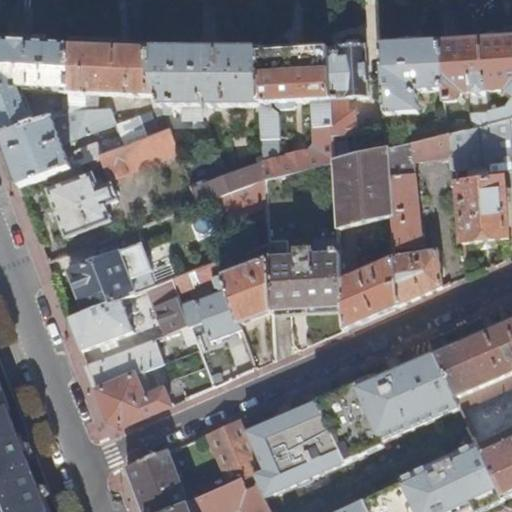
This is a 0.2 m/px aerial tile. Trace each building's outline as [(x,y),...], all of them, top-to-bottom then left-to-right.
[(511,120),(511,38),(441,43),(444,91),(445,102),(456,102),(463,93),(471,93),(472,101),(477,101),(477,96),(485,96),(487,95),(487,92),(507,91),(511,94),(511,102),(507,109),(491,113),(473,115),(474,129),(511,121),(511,120)] [(0,42),(0,133),(2,140),(73,114),(71,97),(65,97),(66,112),(64,112),(55,113),(53,110),(46,109),(42,109),(38,102),(29,104),(25,93),(71,95),(69,46),(0,42)] [(441,43),(383,46),(387,116),(420,114),(419,97),(416,93),(444,91),(441,43)] [(149,49),(69,46),(71,95),(71,97),(73,114),(89,114),(88,96),(153,98),(162,128),(158,130),(151,115),(118,127),(122,136),(127,148),(171,131),(162,108),(151,80),(149,49)] [(343,53),(329,55),(333,138),(358,136),(357,132),(363,131),(361,114),(357,114),(357,112),(351,111),(350,99),(369,99),(365,47),(343,49),(343,53)] [(259,49),(149,49),(151,80),(162,108),(185,108),(185,122),(203,122),(203,98),(209,98),(210,113),(215,113),(215,108),(262,108),(259,54),(259,49)] [(259,54),(262,108),(264,151),(281,150),(280,141),(281,140),(280,117),(276,112),(272,110),(272,104),(278,104),(279,108),(282,110),(294,110),(297,107),(298,103),(303,102),(304,107),(308,107),(308,102),(312,102),(316,145),(312,151),(306,154),(305,152),(289,156),(288,158),(265,163),(266,180),(335,163),(336,162),(333,138),(329,55),(328,50),(259,54)] [(73,114),(2,140),(3,142),(8,155),(11,162),(17,177),(18,182),(21,189),(60,174),(82,166),(97,160),(127,148),(122,136),(77,153),(78,156),(75,159),(71,162),(63,141),(65,140),(68,144),(118,125),(113,112),(89,114),(73,114)] [(491,174),(511,171),(511,131),(511,121),(474,129),(450,135),(452,159),(454,186),(461,185),(459,170),(490,167),(491,174)] [(180,155),(171,131),(127,148),(97,160),(99,166),(106,164),(112,180),(180,155)] [(393,219),(395,251),(424,247),(416,164),(452,159),(450,135),(447,136),(390,150),(393,219)] [(8,155),(3,142),(0,143),(0,150),(3,157),(6,156),(8,155)] [(339,231),(393,219),(390,150),(389,149),(336,162),(335,163),(339,231)] [(11,162),(9,163),(5,165),(11,179),(17,177),(11,162)] [(200,206),(223,198),(266,182),(266,180),(265,163),(262,163),(209,185),(208,182),(193,188),(200,206)] [(82,166),(60,174),(65,187),(50,193),(68,240),(113,223),(107,208),(120,202),(112,186),(101,191),(95,176),(87,179),(82,166)] [(461,185),(465,246),(510,240),(505,181),(461,185)] [(240,235),(268,222),(266,182),(223,198),(232,221),(234,221),(240,235)] [(344,309),(343,281),(341,251),(332,253),(332,256),(313,258),(313,251),(296,252),(296,259),(288,259),(287,241),(269,242),(271,256),(274,314),(344,309)] [(88,315),(130,300),(139,296),(158,288),(151,269),(152,267),(146,252),(145,252),(143,246),(72,274),(88,315)] [(436,292),(444,289),(439,252),(395,259),(399,309),(436,292)] [(241,326),(274,314),(271,256),(263,259),(265,266),(224,282),(241,326)] [(371,321),(399,309),(395,259),(343,281),(344,309),(346,332),(371,321)] [(212,343),(242,332),(241,326),(224,282),(219,266),(200,273),(204,285),(215,281),(217,289),(221,294),(185,307),(192,327),(193,330),(205,325),(212,343)] [(192,289),(187,278),(175,282),(180,295),(192,289)] [(145,309),(180,295),(175,282),(158,288),(139,296),(145,309)] [(168,337),(192,327),(185,307),(181,299),(157,309),(168,337)] [(77,337),(84,354),(135,333),(126,306),(131,303),(130,300),(88,315),(72,321),(77,337)] [(511,321),(435,355),(461,410),(462,412),(511,389),(511,321)] [(145,420),(173,408),(165,391),(147,399),(139,377),(201,352),(193,330),(192,327),(168,337),(89,368),(101,398),(111,424),(124,430),(145,420)] [(435,355),(311,405),(340,467),(461,410),(435,355)] [(0,511),(47,511),(39,488),(10,411),(3,414),(0,405),(0,388),(1,388),(0,384),(0,511)] [(340,467),(311,405),(241,435),(258,475),(247,480),(253,491),(259,503),(340,467)] [(241,435),(236,424),(203,438),(226,490),(247,480),(258,475),(241,435)] [(486,483),(496,504),(511,496),(511,429),(471,448),(486,483)] [(486,483),(471,448),(358,504),(361,511),(456,511),(492,496),(486,483)] [(184,486),(170,452),(129,470),(139,497),(144,511),(176,511),(191,506),(185,492),(192,489),(190,483),(184,486)] [(191,506),(176,511),(237,511),(239,511),(238,511),(263,511),(253,491),(250,493),(245,482),(233,487),(226,490),(191,506)]
